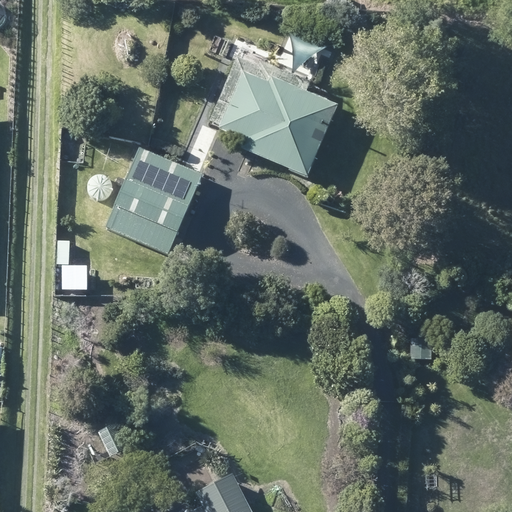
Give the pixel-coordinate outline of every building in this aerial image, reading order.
[(309,86),(289,77),(259,64),(256,69),(236,61),(209,125),(212,125),(219,128),(217,133),(219,134),(242,144),(238,153),(246,156),(281,170),(290,174),(306,181),(309,175),(337,109),(305,95),(309,86)] [(179,195),(186,173),(139,160),(132,182),(128,181),(125,193),(119,215),(113,235),(164,250),(174,213),(189,217),(194,200),(179,195)] [(93,211),(93,191),(80,190),(80,198),(79,210),(93,211)] [(83,212),(67,212),(62,211),(60,271),(80,271),(83,212)] [(72,284),(89,284),(89,273),(73,273),(72,284)] [(409,340),(407,364),(428,365),(431,342),(409,340)] [(123,429),(102,438),(112,460),(133,451),(123,429)] [(248,511),(230,478),(195,497),(202,511),(248,511)]
